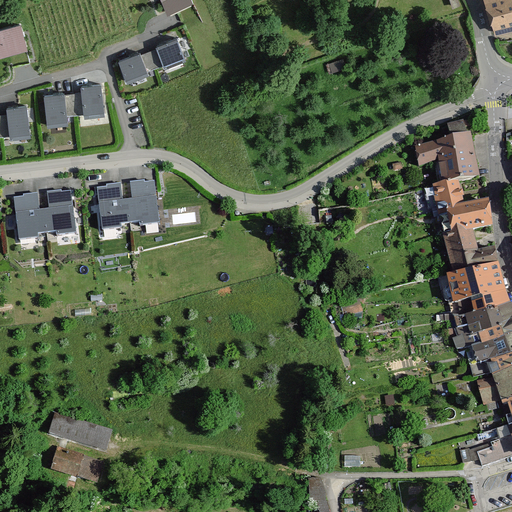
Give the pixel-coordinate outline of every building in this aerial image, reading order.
[(190,0),(161,0),(167,14),(192,3),(190,0)] [(511,0),(486,0),(494,28),(511,23),(511,0)] [(22,22),(0,27),(0,57),(29,50),(22,22)] [(180,35),(121,58),(130,81),(189,58),(180,35)] [(104,79),(82,81),(83,91),(44,93),(46,123),(68,122),(67,113),(106,111),(104,79)] [(31,103),(9,104),(9,115),(0,115),(0,136),(32,135),(31,103)] [(439,139),(415,147),(417,166),(438,161),(444,181),(431,186),(440,225),(450,264),(447,272),(452,287),(444,290),(453,316),(465,347),(476,375),(481,389),(487,407),(510,402),(511,406),(511,411),(507,415),(510,424),(497,427),(501,438),(467,450),(473,468),(484,464),(511,454),(511,299),(501,263),(490,228),(495,226),(482,177),(472,132),(439,139)] [(158,181),(97,187),(101,231),(162,226),(158,181)] [(72,190),(11,196),(15,240),(76,235),(72,190)] [(114,428),(54,411),(48,433),(108,450),(114,428)] [(104,461),(57,446),(50,468),(97,483),(104,461)] [(332,511),(325,475),(307,478),(313,511),(332,511)]
